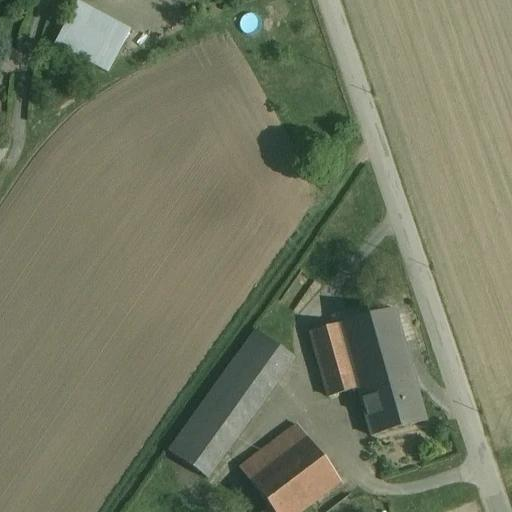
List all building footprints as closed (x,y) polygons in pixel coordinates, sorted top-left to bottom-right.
[(131,31),(77,3),(54,46),(107,74),(131,31)] [(395,309),(339,325),(358,389),(371,436),(426,422),(395,309)] [(358,389),(339,325),(311,333),(329,397),(358,389)] [(252,330),(180,432),(202,449),(209,438),(207,436),(273,343),(252,330)] [(294,358),(273,343),(207,436),(209,438),(202,449),(219,461),(266,396),(294,358)] [(297,426),(268,448),(242,468),(250,479),(248,481),(270,509),(272,511),(300,511),(340,482),(297,426)]
